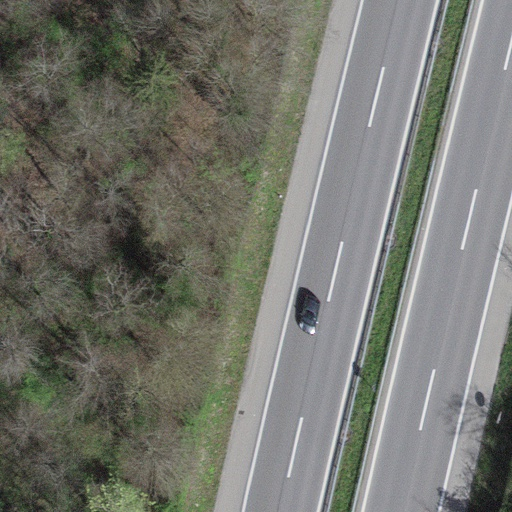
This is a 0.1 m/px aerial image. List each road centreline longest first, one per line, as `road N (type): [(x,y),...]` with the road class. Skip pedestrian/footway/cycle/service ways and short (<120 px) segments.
road 1 (motorway): [(399,0),(281,511)]
road 2 (motorway): [(402,511),(511,43)]
